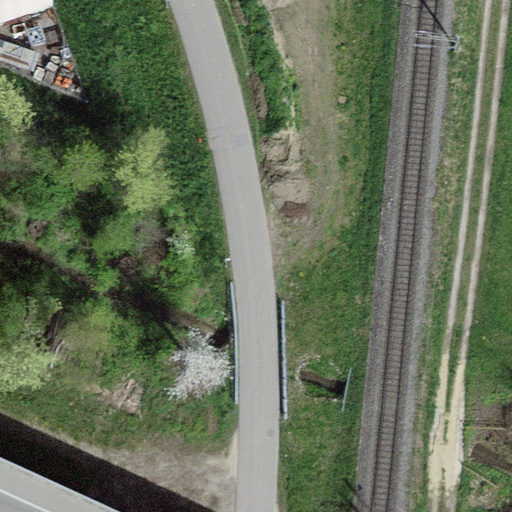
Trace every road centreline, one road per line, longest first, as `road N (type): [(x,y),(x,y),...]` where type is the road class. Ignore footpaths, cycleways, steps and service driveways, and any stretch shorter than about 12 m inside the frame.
road 1 (track): [(259,511),(246,218),(194,0)]
road 2 (track): [(494,0),(444,511)]
